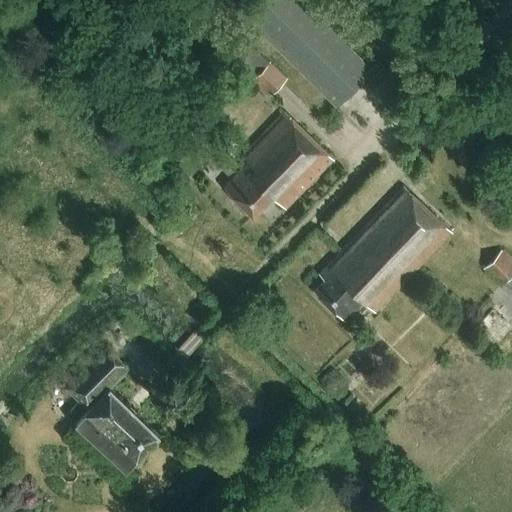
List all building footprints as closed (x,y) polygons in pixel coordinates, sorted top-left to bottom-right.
[(337,109),(373,71),(299,0),(263,0),(244,20),(337,109)] [(270,62),(252,82),(264,92),(271,98),(288,78),(270,62)] [(241,157),(245,162),(223,186),(253,215),(272,196),(284,208),(333,158),(285,112),(241,157)] [(227,153),(216,164),(228,175),(238,164),(227,153)] [(318,274),(324,280),(313,291),(343,320),(362,300),(374,312),(407,277),(451,232),(403,186),(340,252),(318,274)] [(511,258),(501,249),(484,270),(501,284),(500,285),(511,295),(511,258)] [(79,400),(66,413),(125,468),(157,433),(110,389),(127,367),(104,345),(65,387),(79,400)]
